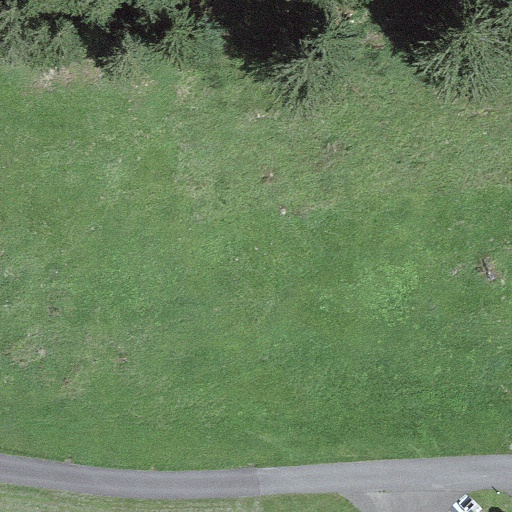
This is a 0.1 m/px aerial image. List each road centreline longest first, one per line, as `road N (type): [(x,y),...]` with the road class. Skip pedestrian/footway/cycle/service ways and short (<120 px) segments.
road 1 (track): [(260,481),(110,483),(0,468)]
road 2 (unclassified): [(511,471),(260,481)]
